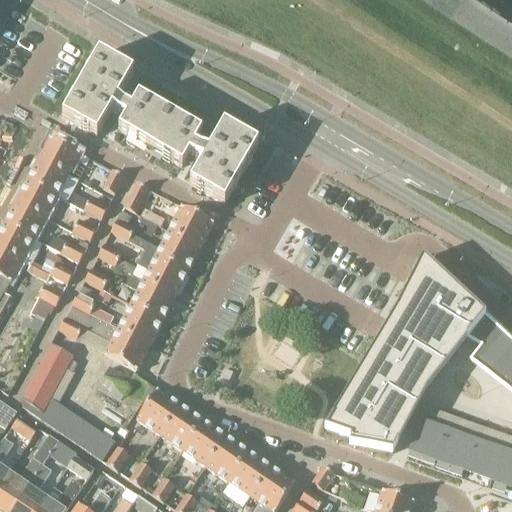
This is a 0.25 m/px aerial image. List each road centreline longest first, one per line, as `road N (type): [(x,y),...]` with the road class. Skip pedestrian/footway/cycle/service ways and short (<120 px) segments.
road 1 (tertiary): [(328,135),(83,0)]
road 2 (residential): [(290,197),(396,257),(415,248),(436,251),(511,322)]
road 3 (residential): [(187,399),(428,483)]
road 4 (residential): [(261,241),(43,124)]
road 5 (tertiary): [(511,243),(328,135)]
road 6 (residential): [(187,399),(174,381),(178,361),(231,258),(261,241)]
